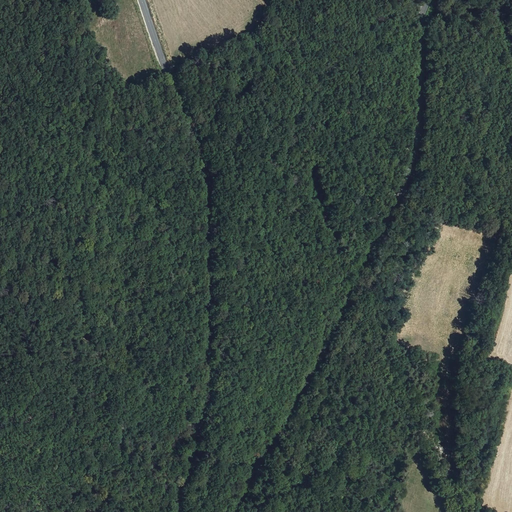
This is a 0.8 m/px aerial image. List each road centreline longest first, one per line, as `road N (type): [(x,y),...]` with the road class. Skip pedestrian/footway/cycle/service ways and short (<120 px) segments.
road 1 (tertiary): [(232,511),(397,198),(416,133),(428,0)]
road 2 (track): [(459,511),(418,420),(380,364),(369,237),(321,99),(271,0)]
road 3 (tertiary): [(140,0),(202,166),(208,360),(175,511)]
road 4 (track): [(360,220),(372,190),(373,151),(350,53),(353,0)]
